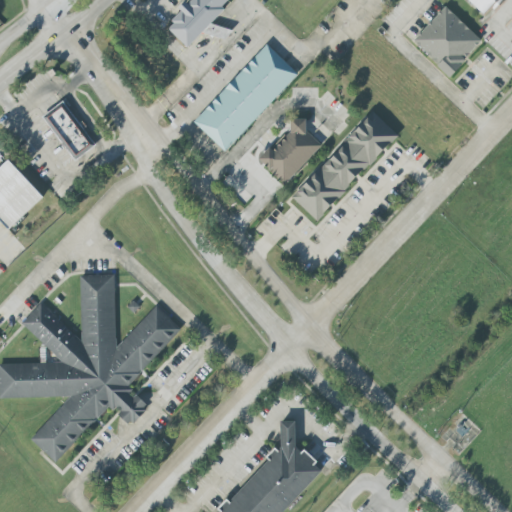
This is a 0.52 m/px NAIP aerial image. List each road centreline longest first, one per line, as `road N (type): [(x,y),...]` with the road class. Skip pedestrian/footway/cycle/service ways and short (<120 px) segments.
road 1 (residential): [(311,331),(511,112)]
road 2 (residential): [(101,77),(159,190),(241,292)]
road 3 (residential): [(292,350),(455,511)]
road 4 (residential): [(137,511),(292,350)]
road 5 (residential): [(311,331),(196,191)]
road 6 (residential): [(495,511),(386,404)]
road 7 (secondary): [(0,81),(100,0)]
